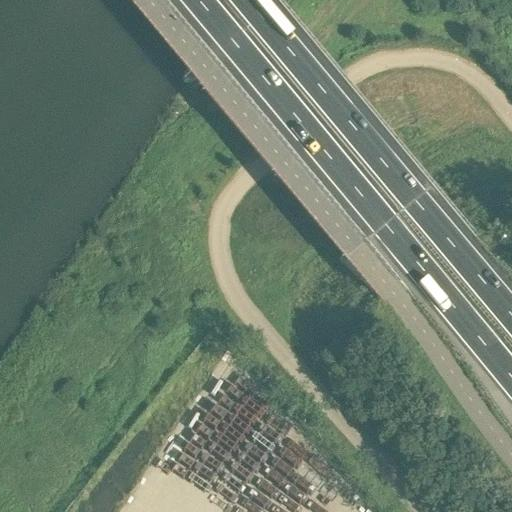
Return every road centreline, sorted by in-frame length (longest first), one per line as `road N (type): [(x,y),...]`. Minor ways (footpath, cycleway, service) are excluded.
road 1 (unclassified): [(511,448),(148,0)]
road 2 (unclassified): [(418,511),(241,306),(218,259),(231,191),(350,83)]
road 3 (motorway): [(196,0),(511,378)]
road 4 (motorway): [(511,316),(246,0)]
road 5 (unclassified): [(511,118),(483,82),(440,59),(385,63),(350,83)]
